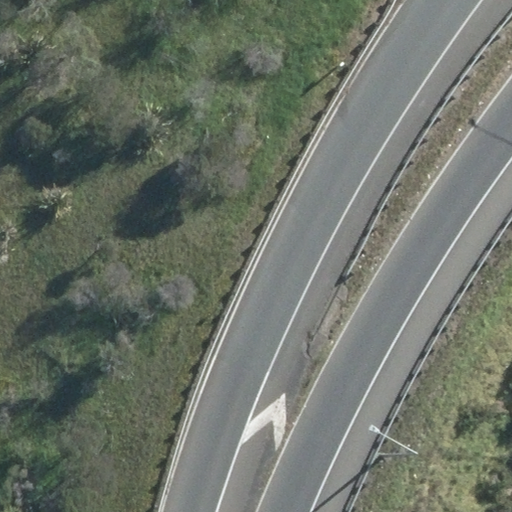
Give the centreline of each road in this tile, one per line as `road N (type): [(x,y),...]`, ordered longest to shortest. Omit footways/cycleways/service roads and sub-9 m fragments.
road 1 (motorway): [(444,0),(269,293),(182,511)]
road 2 (motorway): [(511,116),(315,435),(291,511)]
